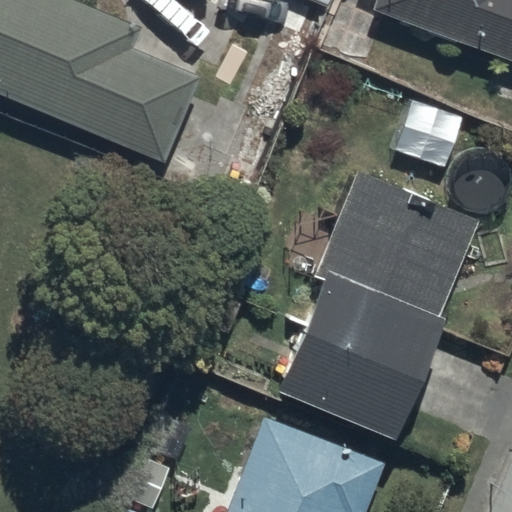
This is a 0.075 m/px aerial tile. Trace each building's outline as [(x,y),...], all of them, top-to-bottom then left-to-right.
[(0,0),(0,103),(153,167),(189,81),(123,54),(131,33),(50,0),(0,0)] [(226,0),(217,21),(258,39),(265,23),(298,38),(312,6),(322,10),(325,0),(226,0)] [(511,0),(367,0),(362,15),(511,69),(511,0)] [(379,449),(468,226),(345,178),(304,282),(309,284),(262,403),(379,449)] [(355,511),(373,466),(253,420),(218,511),(355,511)]
